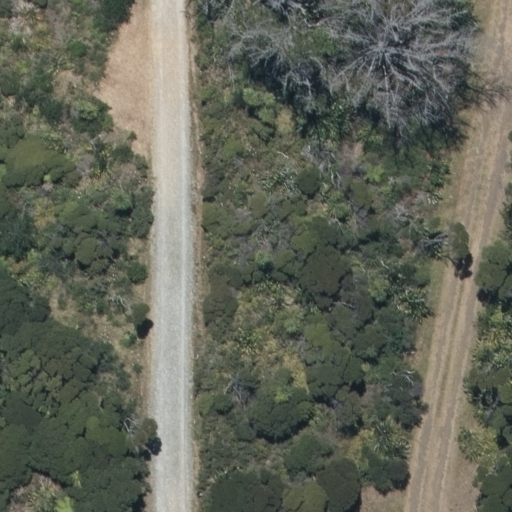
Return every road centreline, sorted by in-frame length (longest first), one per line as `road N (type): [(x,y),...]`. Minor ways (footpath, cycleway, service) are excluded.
road 1 (track): [(193,511),(170,243),(175,0)]
road 2 (track): [(511,37),(465,333),(418,511)]
